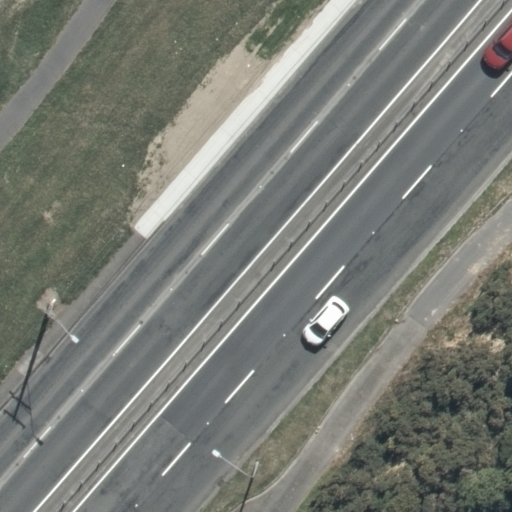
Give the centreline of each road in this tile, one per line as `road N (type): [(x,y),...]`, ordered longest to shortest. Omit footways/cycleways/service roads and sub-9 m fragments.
road 1 (secondary): [(0,483),(429,0)]
road 2 (secondary): [(511,108),(175,511)]
